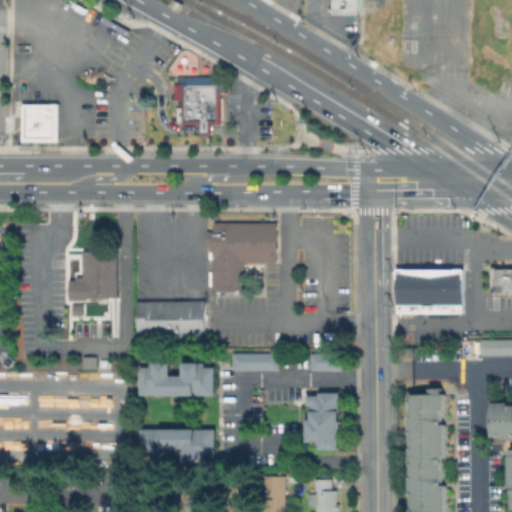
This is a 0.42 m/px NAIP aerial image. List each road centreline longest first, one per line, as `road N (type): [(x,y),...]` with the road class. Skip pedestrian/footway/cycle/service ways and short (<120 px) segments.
road 1 (secondary): [(0,191),(460,189)]
road 2 (secondary): [(429,170),(22,165)]
road 3 (tertiary): [(373,190),(376,511)]
road 4 (secondary): [(511,166),(242,0)]
road 5 (secondary): [(168,17),(429,170)]
